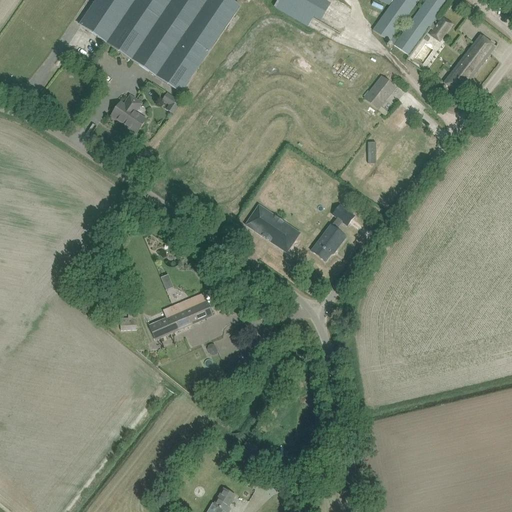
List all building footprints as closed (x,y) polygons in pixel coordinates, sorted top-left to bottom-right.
[(96,0),(79,25),(181,93),(208,52),(240,6),(230,0),(96,0)] [(323,0),(278,0),(273,9),(308,28),(313,19),(320,23),(330,4),(323,0)] [(394,0),(390,6),(373,31),(409,56),(448,0),(394,0)] [(431,34),(441,41),(453,24),(443,17),(431,34)] [(444,83),(459,95),(495,47),(480,36),(444,83)] [(385,101),(388,96),(395,87),(382,77),(372,90),(364,100),(377,111),(385,101)] [(162,101),(169,106),(166,110),(174,115),(182,103),(167,93),(162,101)] [(129,96),(124,104),(122,102),(112,117),(118,120),(137,133),(146,120),(136,113),(142,104),(129,96)] [(402,106),(388,123),(394,129),(408,112),(402,106)] [(245,226),(287,254),(301,234),(259,205),(245,226)] [(331,226),(311,252),(325,262),(334,250),(336,251),(346,237),(337,230),(343,222),(347,226),(354,217),(340,205),(333,215),(337,218),(331,226)] [(306,267),(301,262),(296,266),(302,272),(306,267)] [(112,296),(107,285),(99,289),(103,300),(112,296)] [(150,327),(152,332),(156,341),(174,333),(213,316),(204,294),(195,299),(163,311),(167,319),(150,327)] [(121,320),(121,331),(137,331),(136,315),(129,316),(129,320),(121,320)] [(340,323),(344,326),(348,322),(344,318),(340,323)] [(229,362),(232,369),(242,364),(240,358),(229,362)] [(214,511),(230,511),(232,509),(228,507),(229,505),(234,497),(224,490),(215,506),(217,507),(214,511)]
